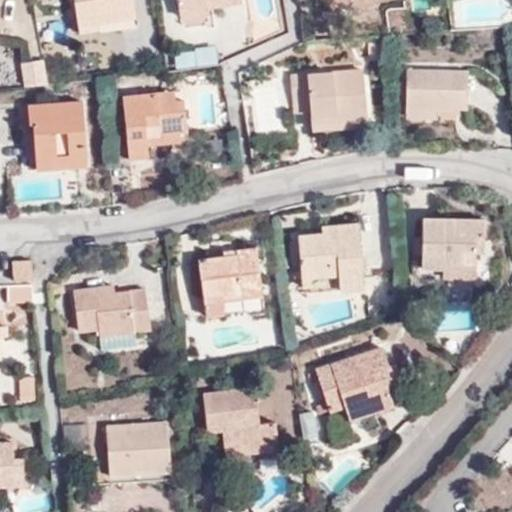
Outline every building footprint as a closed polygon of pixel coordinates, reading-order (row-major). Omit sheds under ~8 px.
[(75,0),(81,32),(140,24),(136,0),(75,0)] [(177,0),(180,16),(208,13),(206,0),(177,0)] [(369,53),(384,52),(384,39),(367,41),(369,53)] [(310,111),(310,116),(336,115),(336,120),(355,117),(368,117),(364,67),(290,75),(293,113),(310,111)] [(406,69),(405,108),(438,109),(467,109),(467,70),(406,69)] [(174,92),(166,93),(167,101),(174,100),(174,92)] [(123,96),(130,159),(148,158),(148,145),(147,135),(184,132),(187,132),(184,99),(174,100),(167,101),(166,93),(123,96)] [(71,155),(72,168),(87,166),(81,102),(28,105),(29,123),(35,122),(37,157),(71,155)] [(438,109),(405,108),(405,118),(438,119),(438,109)] [(336,115),(310,116),(311,131),(356,127),(355,117),(336,120),(336,115)] [(38,170),(72,168),(71,155),(37,157),(35,122),(29,123),(27,123),(31,166),(38,170)] [(147,135),(148,145),(184,142),(184,132),(147,135)] [(130,159),(110,161),(113,192),(133,190),(130,159)] [(422,268),(443,269),(443,264),(476,265),(476,252),(476,235),(485,235),(486,219),(422,217),(422,268)] [(332,232),(321,232),(298,234),(302,293),(362,287),(357,221),(331,223),(332,232)] [(321,223),(321,232),(332,232),(331,223),(321,223)] [(484,253),(485,235),(476,235),(476,252),(484,253)] [(237,255),(222,256),(199,259),(205,317),(265,309),(257,247),(237,249),(237,255)] [(13,279),(32,279),(31,261),(13,261),(13,279)] [(443,264),(443,269),(443,275),(476,275),(476,265),(443,264)] [(32,283),(7,284),(8,300),(34,300),(32,283)] [(108,291),(106,285),(74,289),(79,331),(99,329),(100,350),(136,346),(135,333),(151,331),(147,288),(115,291),(108,291)] [(350,420),(394,405),(387,385),(402,380),(397,362),(388,364),(381,345),(315,367),(330,411),(345,406),(350,420)] [(19,399),(34,399),(34,377),(20,377),(19,399)] [(225,454),(277,450),(273,421),(260,423),(255,385),(202,391),(207,431),(222,429),(225,454)] [(94,484),(110,483),(110,475),(171,470),(166,421),(90,427),(94,484)] [(0,486),(24,486),(23,457),(13,456),(13,442),(0,441),(0,486)] [(110,475),(110,483),(171,479),(171,470),(110,475)]
